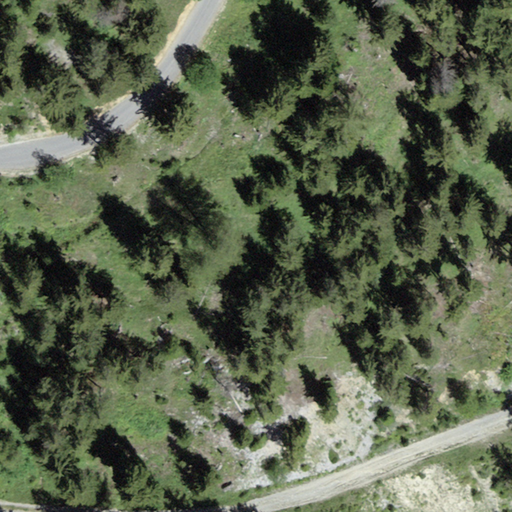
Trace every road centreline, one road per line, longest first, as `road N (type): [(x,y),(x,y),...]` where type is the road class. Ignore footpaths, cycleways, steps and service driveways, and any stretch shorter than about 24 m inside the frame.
road 1 (track): [(233,511),(422,453),(511,406)]
road 2 (unclassified): [(209,0),(147,94),(112,122),(71,142),(0,156)]
road 3 (track): [(0,510),(136,511)]
